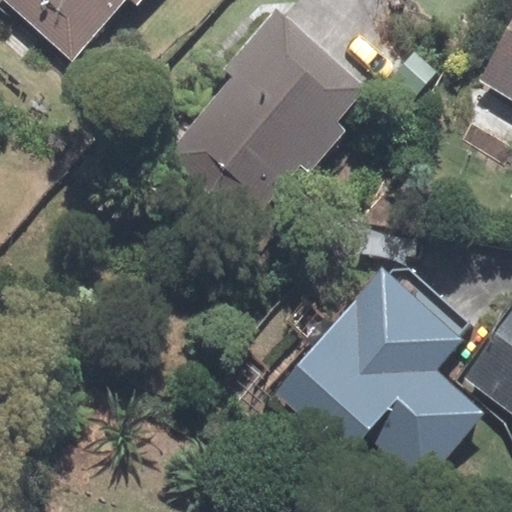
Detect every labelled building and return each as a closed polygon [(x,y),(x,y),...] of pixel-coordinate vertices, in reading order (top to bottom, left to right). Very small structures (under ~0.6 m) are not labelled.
[(150,0),(0,0),(0,12),(70,73),(125,10),(134,18),(150,0)] [(511,9),(466,81),(511,111),(511,9)] [(364,102),(277,26),(158,163),(245,239),(364,102)] [(467,337),(392,270),(379,285),(371,278),(270,391),(345,458),(358,444),(412,493),(479,418),(432,376),(467,337)] [(511,297),(450,383),(511,428),(511,297)]
